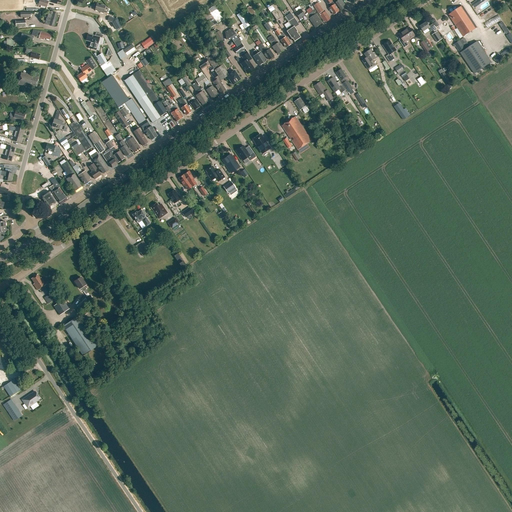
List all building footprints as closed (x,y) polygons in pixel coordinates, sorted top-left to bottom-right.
[(335,5),(333,2),(331,0),(324,0),(325,0),(328,5),(330,8),(334,15),(339,11),(335,5)] [(334,0),(341,10),(345,7),(344,6),(345,5),(341,0),(339,0),(334,0)] [(322,14),(321,13),(324,11),(318,3),(314,6),(319,14),(320,15),(325,22),(326,21),(326,22),(331,19),(326,11),(322,14)] [(107,12),(108,8),(105,7),(105,6),(97,4),(95,10),(100,12),(103,13),(104,11),(107,12)] [(225,18),(216,5),(209,9),(208,9),(200,14),(205,21),(206,21),(209,25),(207,26),(200,15),(197,17),(200,22),(206,30),(210,28),(225,18)] [(463,37),(477,27),(463,6),(449,15),(463,37)] [(277,20),(280,18),(275,9),(271,12),(277,20)] [(299,19),(305,16),(300,9),(295,13),(299,19)] [(316,15),(313,11),(309,15),(310,16),(309,17),(310,18),(310,19),(316,28),(322,23),(316,14),(316,15)] [(47,17),(56,20),(58,13),(52,12),(51,12),(49,12),(47,17)] [(245,28),(250,25),(241,12),(237,15),(245,28)] [(498,14),(485,23),(488,28),(501,19),(498,14)] [(109,16),(107,20),(113,22),(112,23),(116,30),(122,27),(116,17),(115,18),(109,16)] [(54,27),(56,20),(47,17),(46,21),(45,25),(54,27)] [(294,18),(288,22),(290,25),(291,25),(291,26),(292,28),(290,29),(293,34),(294,33),(296,36),(295,36),(298,40),(301,38),(296,32),(297,31),(294,26),(298,24),(294,18)] [(498,24),(506,34),(510,31),(502,21),(498,24)] [(288,22),(284,25),(286,28),(288,30),(286,31),(291,39),(292,38),(295,42),(298,40),(295,36),(296,36),(294,33),(293,34),(290,29),(292,28),(291,26),(291,25),(290,25),(288,22)] [(429,31),(431,34),(437,30),(434,25),(430,27),(427,22),(420,26),(424,32),(425,34),(429,31)] [(404,31),(410,39),(413,37),(414,40),(417,38),(410,27),(404,31)] [(242,51),(245,49),(239,41),(240,41),(233,31),(231,28),(225,33),(226,40),(229,40),(231,39),(237,47),(239,46),(242,51)] [(263,44),(267,41),(259,28),(254,31),(263,44)] [(41,32),(34,30),(32,35),(38,37),(38,36),(39,37),(39,39),(44,40),(44,38),(50,40),(51,34),(41,31),(41,32)] [(278,36),(286,48),(290,44),(285,37),(283,39),(282,37),(282,36),(281,34),(278,30),(275,32),(278,36)] [(213,35),(219,43),(222,41),(222,35),(219,31),(213,35)] [(406,42),(410,39),(404,31),(399,35),(402,39),(399,41),(404,48),(409,45),(406,42)] [(432,35),(437,43),(442,39),(437,31),(432,35)] [(102,38),(103,35),(96,33),(95,36),(88,34),(87,41),(91,42),(89,48),(96,50),(98,43),(101,44),(103,38),(102,38)] [(171,41),(176,38),(173,33),(167,37),(171,41)] [(141,44),(145,49),(154,43),(150,38),(141,44)] [(278,43),(274,38),(269,41),(272,46),(272,47),(274,51),(275,50),(278,54),(284,50),(279,42),(278,43)] [(433,47),(428,39),(424,42),(429,49),(433,47)] [(389,55),(396,51),(397,50),(394,47),(390,40),(383,45),(389,55)] [(459,51),(465,47),(460,40),(454,44),(459,51)] [(429,49),(424,42),(424,41),(420,43),(427,52),(430,50),(429,49)] [(475,73),(492,62),(478,41),(461,52),(475,73)] [(266,47),(265,48),(262,43),(257,46),(261,51),(261,50),(263,53),(266,57),(267,57),(269,60),(274,56),(269,49),(268,50),(266,47)] [(132,44),(123,50),(125,53),(127,56),(135,50),(134,48),(134,47),(132,44)] [(39,60),(40,54),(31,52),(32,50),(26,48),(25,53),(31,55),(30,57),(39,60)] [(258,53),(255,50),(251,53),(254,56),(253,56),(254,57),(253,58),(255,60),(256,60),(259,65),(266,61),(260,52),(258,53)] [(367,58),(366,58),(362,61),(364,63),(368,69),(376,65),(373,60),(376,58),(370,50),(365,54),(367,58)] [(96,57),(101,65),(100,66),(103,70),(112,64),(109,60),(107,62),(102,53),(96,57)] [(247,74),(254,69),(248,60),(251,58),(247,53),(241,57),(244,61),(240,64),(247,74)] [(228,75),(222,65),(221,65),(214,54),(207,59),(215,70),(214,70),(221,80),(225,78),(226,80),(228,79),(232,85),(237,82),(240,79),(236,73),(236,74),(234,71),(228,75)] [(92,69),(97,66),(91,57),(86,60),(92,69)] [(202,69),(209,64),(205,58),(197,63),(202,69)] [(400,64),(395,68),(399,73),(400,73),(406,82),(410,79),(404,70),(400,64)] [(84,71),(77,76),(81,82),(87,77),(87,78),(88,77),(87,74),(91,71),(87,65),(82,68),(84,71)] [(347,81),(345,78),(347,77),(342,69),(336,73),(341,81),(342,81),(343,83),(342,84),(348,93),(353,89),(347,81)] [(161,117),(160,116),(166,111),(139,70),(124,81),(152,123),(161,117)] [(200,85),(208,80),(202,72),(198,74),(200,77),(195,80),(200,85)] [(35,89),(38,78),(21,73),(18,84),(35,89)] [(191,84),(188,80),(186,76),(182,78),(188,87),(191,84)] [(225,90),(221,83),(221,82),(218,76),(214,79),(215,80),(213,82),(218,90),(219,89),(221,93),(225,90)] [(450,89),(454,86),(448,77),(444,80),(450,89)] [(342,84),(339,86),(333,78),(328,82),(335,93),(339,90),(341,93),(346,90),(342,84)] [(387,90),(395,84),(390,78),(383,84),(387,90)] [(212,99),(218,95),(210,83),(206,85),(208,88),(206,90),(212,99)] [(320,84),(319,83),(315,85),(316,87),(315,88),(320,95),(323,93),(329,102),(334,99),(328,90),(327,91),(322,84),(320,84)] [(172,97),(173,97),(176,95),(170,85),(169,86),(166,88),(169,92),(172,97)] [(202,105),(208,101),(200,89),(197,91),(199,93),(196,95),(200,101),(202,105)] [(196,99),(194,97),(194,98),(195,100),(193,101),(191,98),(187,100),(194,110),(200,106),(196,99)] [(186,105),(181,98),(178,100),(182,107),(181,108),(186,115),(191,112),(186,105)] [(306,106),(300,98),(295,102),(300,110),(303,108),(304,110),(303,110),(305,114),(309,111),(306,106)] [(85,101),(81,104),(90,117),(93,115),(85,101)] [(139,124),(147,136),(148,136),(151,140),(157,136),(154,132),(155,131),(152,126),(147,129),(146,127),(149,124),(146,120),(135,103),(128,108),(139,124)] [(399,103),(394,107),(403,120),(408,116),(399,103)] [(173,110),(171,107),(169,105),(166,107),(165,108),(169,114),(171,113),(176,122),(180,119),(173,110)] [(173,110),(180,119),(183,117),(177,109),(175,105),(171,107),(173,110)] [(124,117),(129,113),(124,107),(119,110),(124,117)] [(10,117),(9,120),(16,122),(17,119),(23,120),(25,114),(16,111),(15,112),(12,111),(11,112),(10,116),(10,117)] [(124,128),(128,125),(119,111),(115,114),(124,128)] [(298,150),(312,141),(296,117),(282,126),(298,150)] [(66,132),(67,128),(64,127),(65,125),(62,124),(62,122),(54,119),(52,127),(62,130),(62,131),(66,132)] [(86,151),(91,147),(75,122),(69,126),(86,151)] [(9,130),(8,132),(23,136),(25,129),(16,127),(16,128),(9,126),(8,130),(9,130)] [(140,132),(138,129),(133,132),(142,146),(147,142),(143,135),(144,134),(142,132),(141,131),(140,132)] [(21,143),(23,136),(8,132),(8,135),(13,136),(12,141),(21,143)] [(88,135),(94,144),(98,142),(98,141),(92,132),(88,135)] [(62,145),(76,136),(73,133),(70,135),(71,137),(67,139),(66,136),(59,141),(62,145)] [(126,156),(131,153),(118,134),(115,136),(119,142),(119,143),(122,147),(120,148),(126,156)] [(265,140),(264,141),(260,134),(253,139),(256,143),(255,143),(262,154),(270,148),(265,140)] [(134,153),(140,148),(133,137),(126,142),(131,149),(134,153)] [(289,148),(292,146),(286,138),(283,140),(289,148)] [(73,142),(71,140),(68,142),(73,149),(79,145),(76,140),(73,142)] [(117,153),(113,147),(114,146),(110,140),(106,143),(110,149),(109,150),(113,155),(118,162),(124,158),(119,151),(117,153)] [(65,150),(70,147),(67,142),(62,146),(65,150)] [(100,153),(104,151),(98,142),(94,144),(100,153)] [(55,156),(55,154),(57,150),(54,149),(55,146),(47,144),(45,150),(53,152),(52,156),(55,156)] [(0,150),(13,155),(15,148),(6,145),(5,150),(0,148),(0,150)] [(73,150),(77,156),(85,150),(81,145),(79,145),(73,149),(73,150)] [(249,146),(245,149),(243,146),(242,147),(236,151),(243,161),(247,158),(249,161),(256,157),(249,146)] [(11,161),(13,155),(0,150),(0,153),(4,155),(2,159),(11,161)] [(99,155),(96,152),(90,156),(99,170),(100,169),(103,173),(108,170),(105,166),(106,165),(99,155)] [(118,163),(111,154),(108,156),(106,153),(103,156),(108,164),(108,163),(111,168),(118,163)] [(222,160),(226,165),(228,169),(231,173),(239,167),(231,154),(222,160)] [(45,156),(42,158),(47,166),(51,164),(54,162),(51,159),(49,161),(45,156)] [(75,165),(72,160),(69,162),(74,169),(78,175),(78,176),(82,181),(83,181),(85,184),(91,181),(88,177),(89,177),(85,171),(82,173),(77,164),(75,165)] [(82,187),(79,183),(80,183),(66,162),(61,165),(67,174),(69,177),(66,179),(71,187),(72,186),(75,191),(82,187)] [(95,179),(101,175),(96,168),(96,169),(93,164),(89,167),(92,171),(90,173),(95,179)] [(215,172),(214,170),(215,170),(212,166),(208,169),(209,169),(206,171),(208,174),(207,174),(211,181),(215,178),(218,182),(224,177),(219,170),(215,172)] [(11,181),(12,173),(2,171),(1,175),(4,176),(3,179),(8,181),(8,180),(11,181)] [(184,175),(192,187),(196,184),(193,179),(194,179),(189,171),(184,175)] [(59,202),(65,198),(59,188),(61,187),(51,172),(46,174),(53,185),(49,187),(59,202)] [(187,190),(192,187),(184,175),(178,178),(184,186),(184,185),(187,190)] [(228,193),(235,187),(231,181),(223,186),(228,193)] [(46,194),(52,205),(57,202),(50,192),(51,191),(48,186),(45,188),(48,193),(46,194)] [(174,203),(181,199),(174,190),(168,194),(174,203)] [(52,205),(46,194),(41,197),(48,207),(52,205)] [(168,213),(162,205),(161,204),(159,206),(157,203),(151,207),(157,216),(159,219),(162,216),(168,213)] [(186,217),(194,211),(190,207),(182,212),(186,217)] [(147,218),(141,210),(138,212),(137,211),(132,215),(138,223),(142,221),(146,226),(150,223),(146,218),(147,218)] [(172,228),(179,223),(176,218),(168,223),(172,228)] [(143,256),(148,253),(144,247),(146,246),(143,241),(136,246),(143,256)] [(182,267),(186,265),(178,253),(174,255),(182,267)] [(41,278),(38,275),(31,279),(35,284),(33,285),(37,290),(39,289),(44,286),(46,285),(41,278)] [(86,289),(84,286),(86,284),(81,278),(75,282),(80,288),(81,288),(83,291),(85,289),(86,289)] [(50,294),(45,297),(49,304),(55,300),(50,294)] [(60,315),(69,309),(63,300),(54,306),(60,315)] [(83,315),(93,309),(90,306),(80,312),(83,315)] [(83,356),(97,346),(78,317),(63,326),(83,356)] [(10,396),(21,389),(15,379),(4,386),(10,396)] [(35,392),(31,394),(30,394),(29,395),(25,398),(22,400),(23,401),(27,408),(36,402),(36,401),(40,398),(35,392)] [(22,416),(17,408),(9,414),(14,421),(22,416)]
